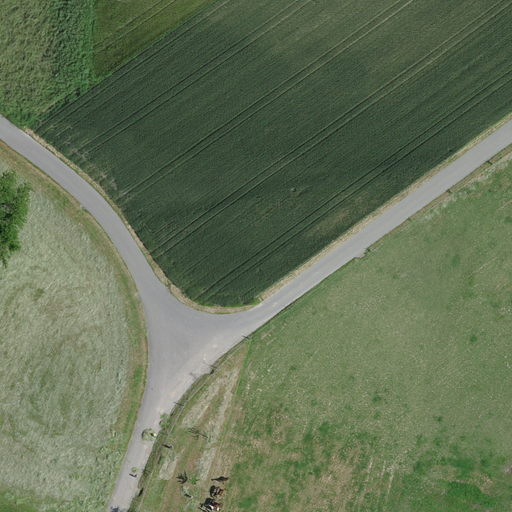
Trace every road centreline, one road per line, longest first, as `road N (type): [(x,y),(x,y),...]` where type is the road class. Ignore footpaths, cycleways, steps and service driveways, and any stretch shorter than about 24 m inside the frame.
road 1 (unclassified): [(511,130),(191,370)]
road 2 (unclassified): [(0,126),(78,189),(119,236),(191,370)]
road 3 (unclassified): [(191,370),(148,429),(118,511)]
